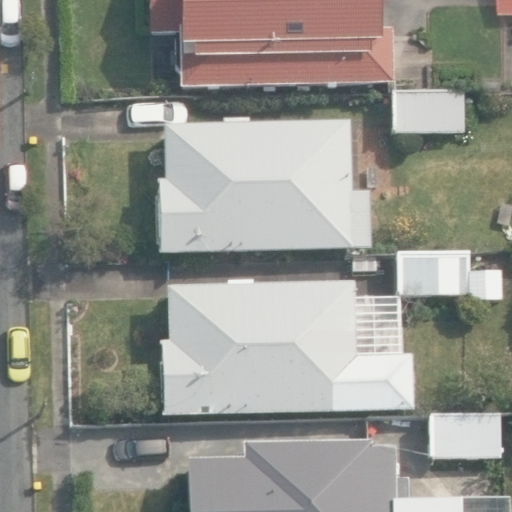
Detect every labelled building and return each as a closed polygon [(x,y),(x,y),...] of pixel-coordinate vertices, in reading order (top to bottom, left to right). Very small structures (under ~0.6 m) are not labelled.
[(178,38),(180,91),(370,87),(370,82),(393,82),(392,34),(370,35),(369,0),(148,0),(149,38),(178,38)] [(386,127),(463,129),(464,87),(387,86),(386,127)] [(156,183),(159,257),(371,249),(369,196),(352,197),(349,120),(248,124),(248,119),(222,120),(223,125),(163,128),(165,183),(156,183)] [(465,290),(465,297),(500,297),(500,261),(467,261),(467,252),(392,252),(393,291),(465,290)] [(156,338),(159,415),(410,406),(408,349),(352,351),(350,278),(249,282),(248,274),(222,275),(222,282),(163,284),(165,338),(156,338)] [(425,409),(425,456),(503,457),(503,447),(511,446),(511,401),(496,401),(496,410),(425,409)] [(185,455),(186,511),(458,511),(458,492),(395,494),(394,460),(370,461),(369,435),(241,439),(242,454),(185,455)]
